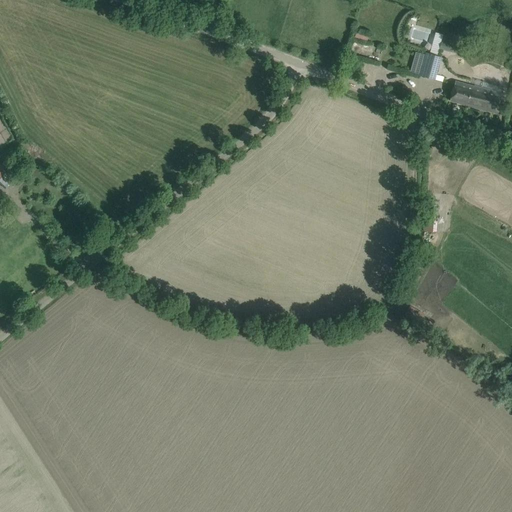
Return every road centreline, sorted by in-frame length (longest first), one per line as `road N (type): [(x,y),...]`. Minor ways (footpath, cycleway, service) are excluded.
road 1 (unclassified): [(0,330),(268,113),(290,59)]
road 2 (unclassified): [(511,141),(454,126),(290,59)]
road 3 (track): [(413,110),(406,245),(388,302)]
road 4 (unclassified): [(290,59),(123,0)]
